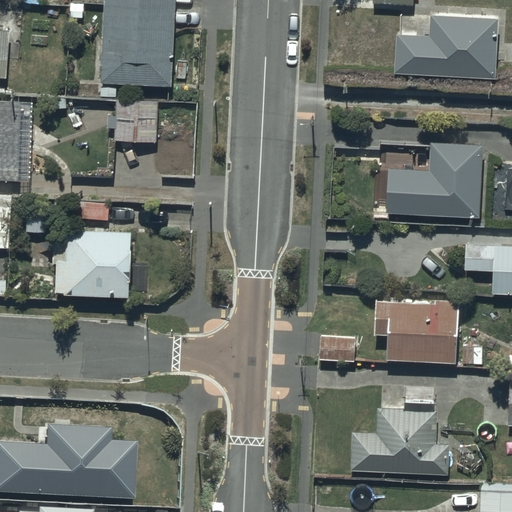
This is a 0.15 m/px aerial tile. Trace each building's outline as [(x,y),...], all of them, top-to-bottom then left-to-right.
[(178,0),(107,0),(104,81),(175,83),(178,0)] [(0,76),(10,77),(12,28),(0,27),(0,8),(0,9),(0,8),(0,76)] [(429,33),(399,32),(398,70),(498,73),(500,16),(430,14),(429,33)] [(26,100),(0,99),(0,177),(24,177),(26,100)] [(162,102),(119,100),(117,138),(160,140),(162,102)] [(431,167),(391,165),(389,211),(483,215),(486,144),(433,142),(431,167)] [(12,193),(0,193),(0,247),(10,247),(12,193)] [(65,240),(55,240),(55,263),(59,263),(59,293),(133,293),(133,228),(65,228),(65,240)] [(511,242),(465,241),(463,269),(496,270),(495,293),(511,293),(511,242)] [(463,304),(377,299),(375,332),(390,333),(389,358),(459,362),(463,304)] [(355,338),(320,337),(320,357),(355,359),(355,338)] [(378,406),(378,409),(378,430),(353,430),(352,468),(449,472),(451,440),(436,440),(438,400),(408,398),(407,407),(378,406)] [(48,444),(0,442),(0,490),(135,495),(136,441),(112,440),(113,426),(49,424),(48,444)] [(511,511),(511,482),(479,481),(477,511),(511,511)]
